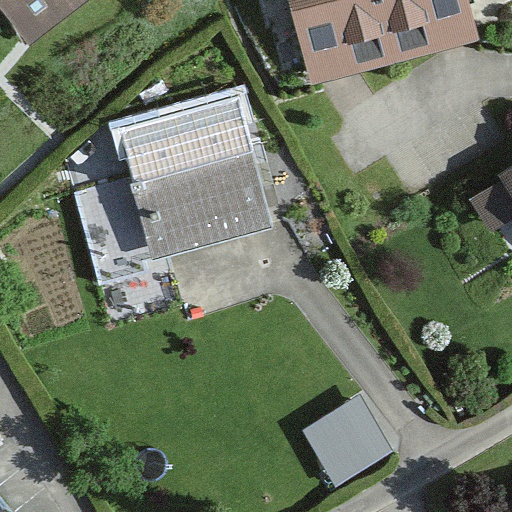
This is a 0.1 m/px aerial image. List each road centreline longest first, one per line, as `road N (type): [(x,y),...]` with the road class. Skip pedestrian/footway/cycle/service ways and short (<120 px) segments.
road 1 (residential): [(511,70),(464,79),(355,156)]
road 2 (residential): [(360,511),(511,419)]
